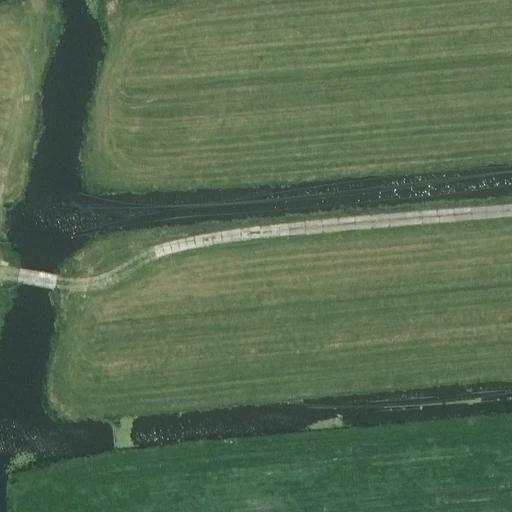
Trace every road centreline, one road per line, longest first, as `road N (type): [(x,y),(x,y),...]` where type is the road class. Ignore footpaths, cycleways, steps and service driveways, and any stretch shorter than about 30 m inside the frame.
road 1 (track): [(0,273),(72,286),(108,281),(205,239),(511,210)]
road 2 (track): [(40,0),(0,179)]
